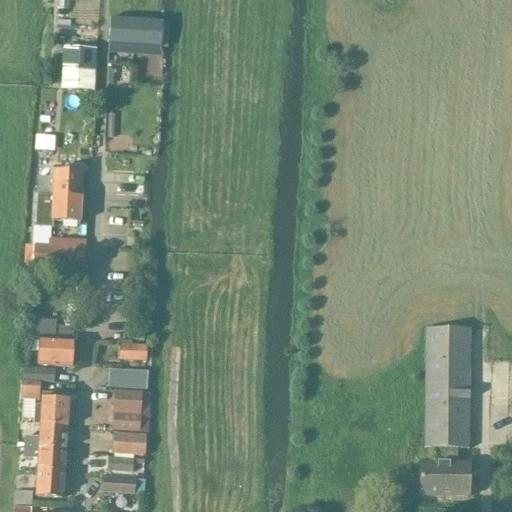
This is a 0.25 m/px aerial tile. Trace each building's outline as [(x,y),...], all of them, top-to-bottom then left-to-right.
[(108,42),(157,46),(159,46),(160,28),(158,28),(110,24),(108,42)] [(62,50),(60,91),(94,93),(96,52),(62,50)] [(369,94),(366,182),(407,184),(410,95),(369,94)] [(37,178),(36,196),(77,199),(78,191),(80,191),(81,174),(80,174),(76,170),(72,169),(68,173),(53,172),(53,179),(37,178)] [(36,196),(34,228),(50,229),(50,222),(79,224),(80,206),(77,206),(77,199),(36,196)] [(48,239),(49,240),(50,229),(34,228),(33,227),(32,246),(33,246),(47,247),(48,239)] [(33,246),(32,266),(76,268),(84,269),(85,249),(78,248),(47,247),(33,246)] [(38,341),(38,354),(37,366),(70,369),(71,342),(53,341),(55,323),(33,321),(31,340),(38,341)] [(420,464),(419,498),(467,498),(468,464),(456,464),(456,450),(468,450),(468,330),(424,330),(424,450),(432,450),(432,464),(420,464)] [(146,347),(119,346),(119,362),(145,363),(146,347)] [(21,381),(20,401),(39,402),(40,384),(54,384),(54,370),(22,369),(22,381),(21,381)] [(147,373),(108,371),(107,390),(145,392),(147,373)] [(114,393),(113,416),(111,433),(142,434),(147,435),(150,395),(145,395),(140,394),(114,393)] [(41,401),(40,427),(66,429),(68,403),(57,402),(57,395),(41,394),(41,401)] [(24,439),(24,449),(65,451),(66,429),(40,427),(39,440),(24,439)] [(143,440),(142,440),(112,437),(110,457),(141,460),(143,440)] [(24,449),(23,459),(37,460),(37,472),(64,473),(65,451),(24,449)] [(109,459),(107,472),(132,474),(132,471),(133,461),(109,459)] [(37,472),(35,498),(62,499),(64,473),(37,472)] [(101,478),(100,494),(134,496),(141,496),(142,482),(135,481),(135,480),(101,478)] [(12,506),(19,506),(32,507),(32,493),(23,493),(24,488),(14,488),(14,492),(13,492),(12,506)]
